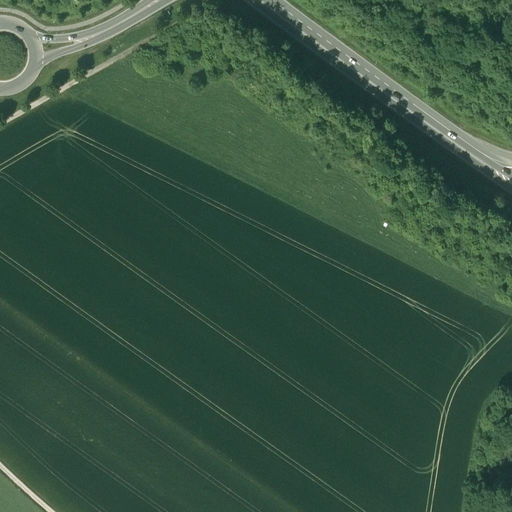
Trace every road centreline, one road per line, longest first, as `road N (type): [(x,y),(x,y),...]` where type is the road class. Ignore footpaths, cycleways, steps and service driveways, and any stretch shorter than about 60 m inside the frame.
road 1 (trunk): [(261,0),(511,185)]
road 2 (track): [(0,126),(183,20)]
road 3 (track): [(380,0),(436,46),(511,87)]
road 4 (track): [(472,511),(483,433),(511,391)]
